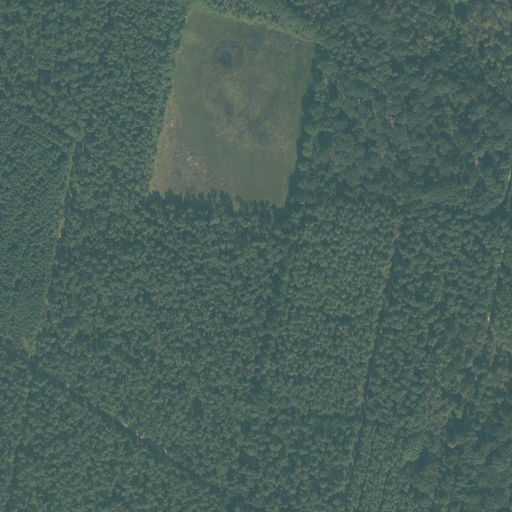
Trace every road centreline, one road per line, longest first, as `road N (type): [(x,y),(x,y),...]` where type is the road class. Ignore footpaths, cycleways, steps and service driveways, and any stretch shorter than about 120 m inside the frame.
road 1 (track): [(0,91),(82,144),(70,189),(286,230)]
road 2 (track): [(445,511),(511,204)]
road 3 (track): [(235,493),(0,341)]
road 4 (track): [(286,230),(235,493)]
road 5 (track): [(31,362),(70,189)]
road 6 (track): [(330,30),(295,189)]
road 7 (track): [(295,189),(399,199),(405,220)]
